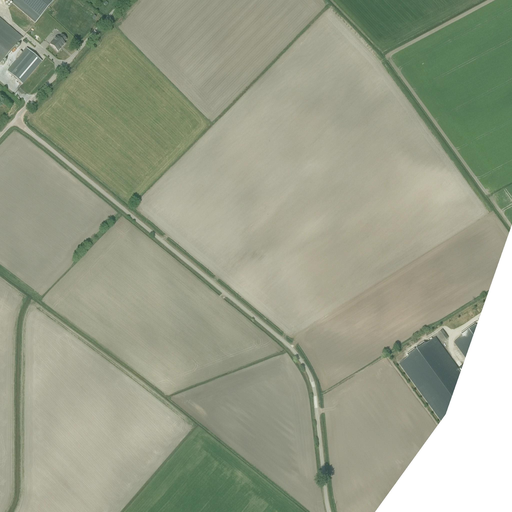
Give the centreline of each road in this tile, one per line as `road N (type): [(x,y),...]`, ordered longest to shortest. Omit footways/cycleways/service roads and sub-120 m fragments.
road 1 (unclassified): [(14,121),(290,347),(309,379),(328,511)]
road 2 (unclassified): [(121,0),(14,121)]
